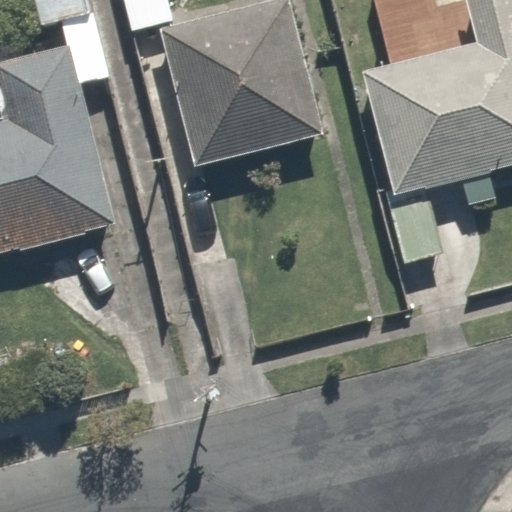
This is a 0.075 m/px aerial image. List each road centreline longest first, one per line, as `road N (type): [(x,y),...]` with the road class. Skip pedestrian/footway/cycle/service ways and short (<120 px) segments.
road 1 (residential): [(361,438),(71,511)]
road 2 (residential): [(511,399),(361,438)]
